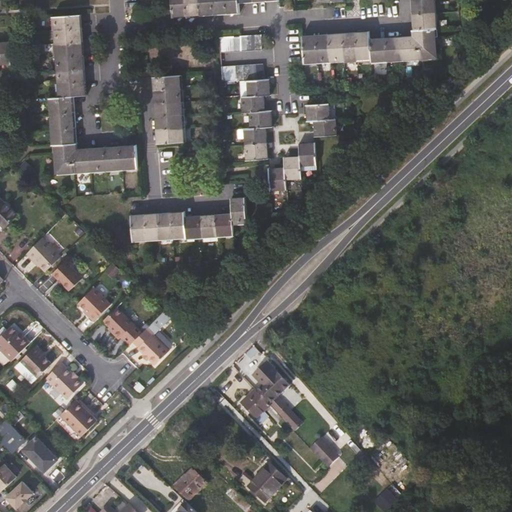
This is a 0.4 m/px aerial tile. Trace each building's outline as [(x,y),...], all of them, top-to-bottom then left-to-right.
[(171,0),(173,16),(185,15),(184,0),(171,0)] [(184,0),(185,15),(199,14),(198,0),(184,0)] [(211,0),(198,0),(199,14),(212,14),(211,0)] [(226,13),(224,0),(211,0),(212,14),(226,13)] [(224,0),(226,13),(239,12),(238,1),(238,0),(224,0)] [(412,0),(413,13),(435,12),(434,0),(412,0)] [(435,12),(413,13),(414,29),(435,28),(436,28),(435,12)] [(54,17),(55,29),(81,28),(81,15),(54,17)] [(55,29),(56,42),(82,40),(81,28),(55,29)] [(413,29),(414,36),(416,36),(418,58),(436,57),(435,35),(435,28),(414,29),(413,29)] [(358,59),(371,58),(370,39),(369,32),(356,33),(358,59)] [(343,34),(344,60),(358,59),(356,33),(343,34)] [(330,34),(316,35),(318,61),(331,60),(330,34)] [(343,34),(330,34),(331,60),(344,60),(343,34)] [(254,35),(247,35),(248,50),(255,50),(254,35)] [(305,62),(318,61),(316,35),(303,36),(305,62)] [(241,36),(233,36),(234,51),(241,51),(241,36)] [(414,36),(401,37),(402,59),(418,58),(416,36),(414,36)] [(385,38),(386,60),(402,59),(401,37),(385,38)] [(370,39),(371,58),(371,61),(386,60),(385,38),(370,39)] [(56,42),(57,56),(83,54),(82,40),(56,42)] [(0,42),(0,64),(11,64),(9,41),(0,42)] [(57,56),(58,70),(84,68),(83,54),(57,56)] [(257,80),(256,64),(249,64),(249,80),(257,80)] [(243,81),(242,65),(235,65),(236,81),(243,81)] [(58,70),(59,83),(85,82),(84,68),(58,70)] [(154,90),(181,88),(180,75),(154,77),(154,90)] [(264,79),(257,80),(249,80),(247,80),(248,96),(264,95),(270,94),(269,79),(264,79)] [(59,83),(60,96),(72,95),(86,94),(85,82),(59,83)] [(154,90),(155,103),(182,101),(181,88),(154,90)] [(51,113),(73,112),(72,95),(60,96),(50,97),(51,113)] [(265,111),(264,95),(248,96),(242,96),(243,112),(249,112),(265,111)] [(155,103),(156,117),(182,115),(182,101),(155,103)] [(307,121),(314,121),(330,119),(329,104),(306,106),(307,121)] [(265,111),(249,112),(250,128),(266,127),(272,127),(271,111),(265,111)] [(51,113),(52,128),(74,127),(73,112),(51,113)] [(156,117),(157,130),(183,127),(182,115),(156,117)] [(336,119),(330,119),(314,121),(315,136),(337,135),(336,119)] [(53,144),(55,144),(75,143),(74,127),(52,128),(53,144)] [(183,127),(157,130),(158,143),(184,141),(183,127)] [(267,143),(266,127),(250,128),(244,129),(245,144),(267,143)] [(299,143),(300,156),(301,166),(316,165),(315,142),(299,143)] [(75,143),(55,144),(56,151),(57,172),(75,171),(74,149),(77,149),(77,143),(75,143)] [(267,143),(245,144),(246,160),(268,158),(267,143)] [(136,145),(121,146),(122,168),(138,167),(136,145)] [(105,147),(106,169),(122,168),(121,146),(105,147)] [(105,147),(90,148),(91,170),(106,169),(105,147)] [(91,170),(90,148),(77,149),(74,149),(75,171),(91,170)] [(301,178),(301,166),(300,156),(284,157),(285,167),(285,179),(301,178)] [(285,179),(285,167),(269,167),(270,190),(286,189),(285,179)] [(232,213),(233,223),(246,222),(245,197),(231,198),(232,213)] [(17,215),(0,198),(0,223),(4,228),(17,215)] [(174,237),(186,236),(185,216),(185,212),(172,213),(174,237)] [(146,239),(160,238),(159,213),(145,214),(146,239)] [(174,237),(172,213),(159,213),(160,238),(174,237)] [(217,214),(218,235),(234,234),(233,223),(232,213),(217,214)] [(146,239),(145,214),(132,215),(133,239),(146,239)] [(203,236),(218,235),(217,214),(202,215),(203,236)] [(203,236),(202,215),(185,216),(186,236),(186,237),(203,236)] [(45,270),(61,255),(43,236),(27,253),(28,254),(32,259),(34,258),(39,264),(45,270)] [(85,280),(68,263),(56,276),(73,293),(85,280)] [(112,307),(95,291),(80,306),(91,317),(89,319),(94,324),(112,307)] [(130,349),(137,342),(144,334),(119,308),(104,323),(111,330),(115,334),(113,336),(120,342),(122,340),(130,349)] [(153,325),(158,331),(165,325),(161,319),(153,325)] [(18,333),(11,327),(5,333),(2,335),(0,332),(0,358),(5,353),(12,360),(13,361),(31,343),(24,336),(22,338),(18,333)] [(150,329),(144,334),(137,342),(143,348),(141,349),(158,366),(171,353),(154,337),(156,335),(150,329)] [(44,351),(38,346),(22,363),(38,379),(53,364),(46,357),(42,353),(44,351)] [(267,359),(261,352),(249,364),(258,374),(270,363),(267,359)] [(258,374),(252,381),(264,395),(272,402),(274,405),(280,399),(270,388),(282,377),(270,363),(258,374)] [(73,376),(61,364),(47,379),(48,381),(66,399),(68,401),(83,386),(77,380),(73,376)] [(260,399),(264,395),(252,381),(250,379),(237,392),(252,407),(260,399)] [(272,402),(264,395),(260,399),(266,406),(272,402)] [(97,421),(76,401),(61,416),(82,437),(97,421)] [(327,427),(311,412),(295,430),(311,445),(327,427)] [(233,432),(229,427),(231,425),(223,417),(216,424),(228,436),(233,432)] [(6,421),(0,426),(0,439),(10,450),(12,452),(25,440),(6,421)] [(228,436),(216,424),(203,436),(213,447),(220,442),(220,443),(228,436)] [(58,459),(37,436),(23,449),(45,471),(58,459)] [(327,468),(339,457),(321,437),(309,448),(327,468)] [(289,479),(271,463),(249,489),(267,504),(289,479)] [(0,468),(0,491),(0,492),(16,478),(4,465),(0,468)] [(194,469),(176,487),(190,501),(208,483),(194,469)] [(33,494),(22,482),(6,498),(16,509),(33,494)] [(382,511),(396,499),(388,489),(374,501),(382,511)] [(97,511),(116,511),(107,502),(97,511)]
